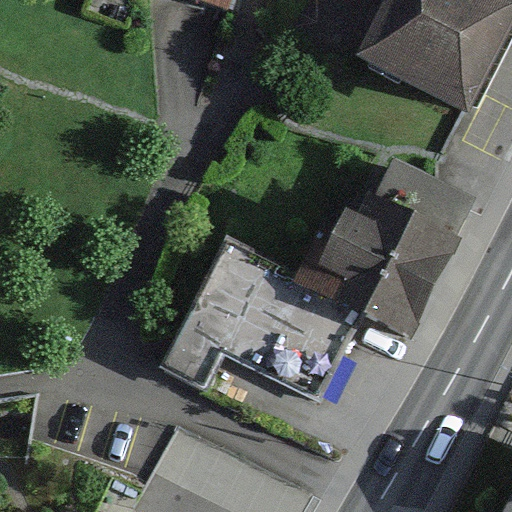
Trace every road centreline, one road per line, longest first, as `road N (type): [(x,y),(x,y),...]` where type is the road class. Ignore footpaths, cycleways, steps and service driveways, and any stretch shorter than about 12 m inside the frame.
road 1 (residential): [(382,507),(95,378)]
road 2 (residential): [(95,378),(203,119)]
road 3 (primary): [(511,267),(382,507)]
